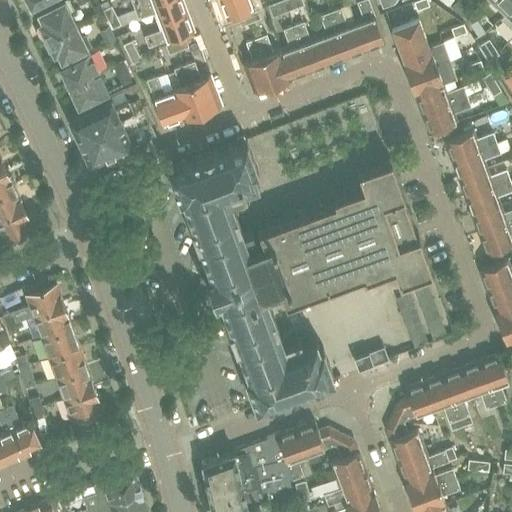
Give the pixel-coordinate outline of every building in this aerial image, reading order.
[(39,23),(46,37),(75,23),(63,0),(38,13),(42,21),(39,23)] [(155,11),(157,18),(185,8),(182,0),(144,0),(133,4),(138,17),(155,11)] [(219,0),(226,15),(253,5),(251,0),(219,0)] [(283,0),(278,0),(268,4),(272,15),(287,10),(283,0)] [(302,0),(283,0),(287,10),(304,4),(302,0)] [(385,41),(368,0),(357,0),(363,18),(355,21),(365,49),(385,41)] [(423,5),(420,0),(410,0),(408,1),(411,9),(423,5)] [(456,0),(451,7),(464,16),(469,9),(456,0)] [(511,0),(494,0),(505,10),(511,3),(511,0)] [(508,24),(511,20),(511,3),(505,10),(506,11),(500,17),(508,24)] [(107,18),(116,14),(111,5),(103,9),(107,18)] [(346,56),(351,54),(365,49),(355,21),(346,24),(340,7),(330,11),(346,56)] [(148,45),(193,29),(185,8),(157,18),(161,28),(144,34),(148,45)] [(257,8),(247,12),(250,21),(260,17),(257,8)] [(328,62),(346,56),(330,11),(320,14),(326,31),(318,34),(328,62)] [(247,12),(237,16),(240,24),(250,21),(247,12)] [(116,14),(107,18),(112,27),(121,23),(116,14)] [(418,16),(391,26),(404,59),(403,59),(415,92),(416,92),(443,82),(437,65),(451,61),(444,39),(429,45),(418,16)] [(477,36),(479,35),(485,31),(478,18),(470,23),(477,36)] [(310,69),(319,66),(328,62),(318,34),(309,37),(303,20),(293,24),(310,69)] [(86,33),(81,35),(75,23),(46,37),(53,52),(56,51),(61,58),(86,46),(88,48),(92,45),(86,33)] [(460,32),(457,23),(445,28),(448,36),(460,32)] [(106,42),(115,37),(116,37),(110,24),(99,28),(106,42)] [(292,76),(310,69),(293,24),(283,28),(289,45),(281,48),(292,76)] [(273,83),(292,76),(281,48),(272,51),(266,33),(256,37),(273,83)] [(175,40),(178,49),(188,46),(185,37),(175,40)] [(243,61),(254,90),(273,83),(256,37),(246,40),(252,57),(243,61)] [(127,53),(136,49),(132,39),(123,43),(127,53)] [(178,49),(175,40),(165,44),(168,53),(178,49)] [(499,52),(498,49),(492,41),(481,48),(488,59),(499,52)] [(136,49),(127,53),(132,62),(141,58),(136,49)] [(59,65),(68,83),(99,69),(90,51),(59,65)] [(498,73),(501,71),(508,66),(499,52),(488,59),(498,73)] [(478,68),(489,61),(484,54),(474,61),(478,68)] [(131,80),(121,59),(113,63),(123,83),(131,80)] [(220,102),(210,74),(200,77),(194,60),(184,64),(201,110),(220,102)] [(184,64),(175,67),(174,67),(180,85),(171,88),(182,117),(201,110),(184,64)] [(78,104),(109,90),(99,69),(68,83),(78,104)] [(482,77),(487,85),(495,80),(490,71),(482,77)] [(164,123),(182,117),(171,88),(163,91),(157,75),(147,78),(153,95),(158,109),(164,123)] [(493,94),(495,93),(501,89),(495,80),(487,85),(493,94)] [(416,92),(422,110),(466,94),(463,84),(446,91),(443,82),(416,92)] [(109,94),(68,112),(67,113),(78,137),(120,116),(142,106),(138,97),(129,101),(128,100),(115,106),(109,94)] [(430,130),(451,123),(456,121),(453,111),(470,105),(466,94),(422,110),(430,130)] [(132,143),(131,142),(155,133),(142,106),(120,116),(78,137),(88,158),(132,143)] [(452,127),(442,131),(445,138),(452,158),(496,141),(493,131),(476,137),(472,128),(455,135),(452,127)] [(198,243),(203,257),(208,269),(203,271),(215,301),(219,300),(229,326),(227,327),(234,346),(236,345),(245,371),(243,373),(255,405),(334,376),(322,344),(319,345),(315,335),(300,340),(299,336),(284,341),(265,290),(279,285),(284,300),(361,272),(363,276),(392,265),(398,280),(431,268),(417,231),(416,232),(402,193),(403,192),(390,156),(357,168),(362,183),(333,194),(334,198),(257,226),(262,241),(248,246),(230,196),(245,190),(244,185),(258,180),(254,170),(258,169),(246,136),(166,165),(178,198),(182,197),(191,224),(189,224),(196,243),(198,243)] [(452,158),(459,176),(486,166),(483,157),(500,151),(496,141),(452,158)] [(0,165),(0,191),(14,185),(4,163),(0,165)] [(459,176),(465,194),(510,178),(506,168),(489,174),(486,166),(459,176)] [(465,194),(472,212),(500,202),(497,194),(511,188),(511,184),(510,178),(465,194)] [(0,215),(24,205),(14,185),(0,191),(0,215)] [(472,212),(479,231),(511,218),(511,207),(503,211),(500,202),(472,212)] [(0,230),(4,239),(33,226),(24,205),(0,215),(0,230)] [(499,254),(496,246),(511,240),(511,236),(510,231),(511,230),(511,218),(479,231),(489,258),(499,254)] [(507,257),(501,259),(480,267),(486,286),(511,276),(511,265),(510,266),(507,257)] [(492,305),(493,306),(511,297),(511,276),(486,286),(493,304),(492,305)] [(26,292),(34,313),(63,302),(55,282),(26,292)] [(511,297),(493,306),(500,323),(511,318),(511,297)] [(34,313),(41,334),(70,323),(63,302),(34,313)] [(13,310),(2,313),(5,323),(16,320),(13,310)] [(507,343),(508,342),(511,340),(511,318),(500,323),(507,343)] [(18,330),(16,320),(5,323),(8,333),(18,330)] [(41,334),(49,355),(78,344),(70,323),(41,334)] [(358,368),(359,367),(372,363),(372,364),(388,357),(388,355),(410,346),(403,327),(380,336),(383,344),(368,350),(369,350),(353,356),(358,368)] [(22,333),(25,345),(41,341),(38,328),(22,333)] [(49,355),(57,375),(86,365),(78,344),(49,355)] [(509,379),(498,351),(479,359),(496,403),(506,399),(500,382),(509,379)] [(15,355),(18,365),(28,362),(25,352),(15,355)] [(471,393),(477,391),(480,390),(486,407),(496,403),(479,359),(461,365),(471,393)] [(18,365),(21,375),(25,386),(35,383),(28,362),(18,365)] [(2,368),(6,378),(15,374),(10,364),(2,368)] [(57,375),(65,396),(93,386),(86,365),(57,375)] [(463,396),(471,393),(461,365),(442,372),(463,424),(472,421),(469,413),(463,396)] [(442,403),(449,420),(448,421),(451,429),(463,424),(442,372),(424,379),(435,406),(442,403)] [(398,398),(392,409),(392,411),(405,418),(405,417),(415,413),(435,406),(424,379),(405,386),(408,394),(398,398)] [(65,396),(72,417),(101,407),(93,386),(65,396)] [(28,398),(31,408),(41,405),(38,395),(28,398)] [(40,442),(30,419),(21,423),(12,403),(4,407),(23,451),(41,443),(40,442)] [(34,417),(36,417),(44,414),(41,405),(31,408),(34,417)] [(0,441),(8,458),(23,451),(4,407),(0,408),(0,441)] [(391,437),(395,447),(421,438),(417,427),(407,431),(404,419),(405,418),(392,411),(386,423),(391,437)] [(305,453),(333,444),(334,445),(342,430),(328,423),(318,427),(315,419),(295,426),(305,453)] [(297,455),(305,453),(295,426),(276,433),(285,466),(289,478),(303,473),(297,455)] [(331,458),(335,469),(337,477),(364,467),(357,449),(352,436),(342,430),(334,445),(336,445),(339,455),(331,458)] [(201,460),(206,484),(261,473),(285,466),(276,433),(234,449),(201,460)] [(400,465),(403,472),(455,453),(452,445),(444,448),(427,454),(421,438),(395,447),(401,465),(400,465)] [(456,456),(455,453),(403,472),(410,493),(455,476),(452,466),(433,473),(430,465),(448,459),(456,456)] [(480,459),(472,459),(468,458),(467,468),(479,469),(480,459)] [(489,460),(480,459),(479,469),(488,470),(489,460)] [(502,472),(511,472),(511,462),(503,462),(502,472)] [(206,484),(212,509),(258,498),(256,491),(266,488),(268,499),(293,493),(289,478),(285,466),(261,473),(206,484)] [(337,477),(341,486),(323,492),(327,503),(345,497),(372,487),(368,477),(367,477),(364,467),(337,477)] [(134,468),(103,478),(103,479),(94,482),(97,491),(83,495),(87,506),(87,507),(141,489),(134,468)] [(415,502),(418,511),(442,511),(447,510),(441,494),(459,486),(455,476),(410,493),(414,503),(415,502)] [(305,479),(294,482),(297,491),(307,488),(305,479)] [(310,485),(314,495),(326,490),(323,481),(310,485)] [(329,511),(359,511),(379,505),(372,487),(345,497),(348,504),(329,511)] [(297,491),(299,500),(310,498),(307,488),(297,491)] [(109,511),(113,511),(138,511),(147,509),(141,489),(87,507),(87,506),(81,508),(80,508),(73,511),(72,511),(109,511)] [(54,496),(60,511),(72,511),(73,511),(63,491),(54,496)] [(55,511),(48,497),(32,505),(35,511),(55,511)]
